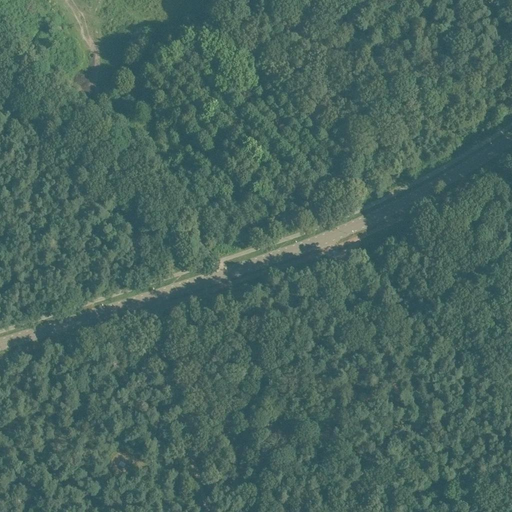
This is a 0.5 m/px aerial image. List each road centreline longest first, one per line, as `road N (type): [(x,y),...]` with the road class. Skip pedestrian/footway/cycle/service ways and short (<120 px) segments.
road 1 (track): [(214,262),(0,47)]
road 2 (track): [(329,250),(357,297),(428,327),(511,407)]
road 3 (tertiary): [(326,239),(425,194),(511,137)]
road 4 (tertiary): [(0,343),(149,296)]
road 5 (track): [(187,440),(152,308)]
